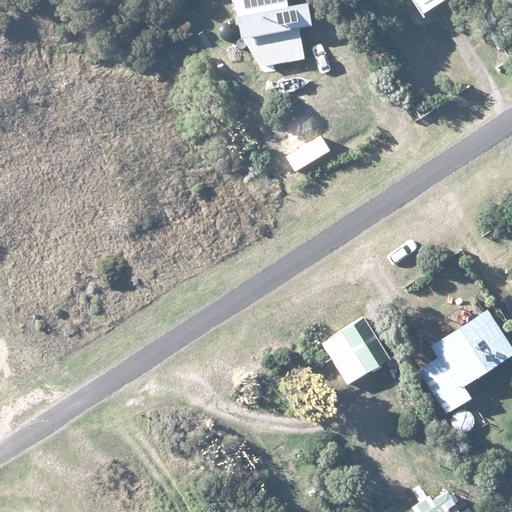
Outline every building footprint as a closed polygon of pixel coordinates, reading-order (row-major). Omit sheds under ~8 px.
[(280,0),(229,0),(236,34),(257,63),(299,55),(292,23),(305,20),(300,0),(290,0),(281,2),(280,0)] [(408,0),(415,10),(430,0),(408,0)] [(239,52),(234,42),(224,47),(229,58),(239,52)] [(266,98),(250,64),(236,71),(251,105),(266,98)] [(461,383),(511,347),(483,305),(428,342),(435,353),(413,368),(443,412),(469,394),(461,383)] [(319,341),(344,381),(387,355),(362,314),(319,341)] [(409,503),(414,511),(458,511),(444,488),(428,498),(425,493),(409,503)]
